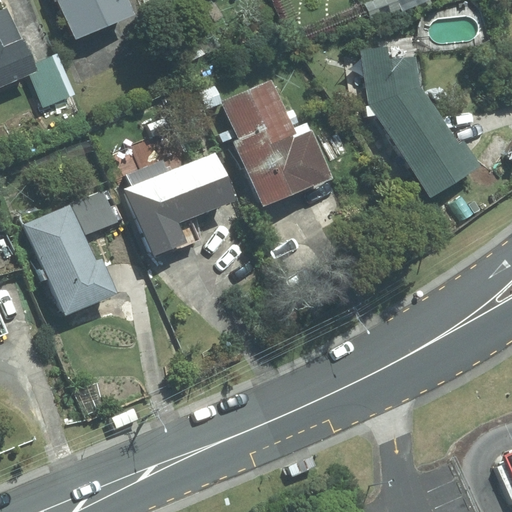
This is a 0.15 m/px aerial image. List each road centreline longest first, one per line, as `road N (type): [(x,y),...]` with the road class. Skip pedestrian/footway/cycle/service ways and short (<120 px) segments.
road 1 (secondary): [(416,346),(58,511)]
road 2 (secondary): [(416,346),(511,259)]
